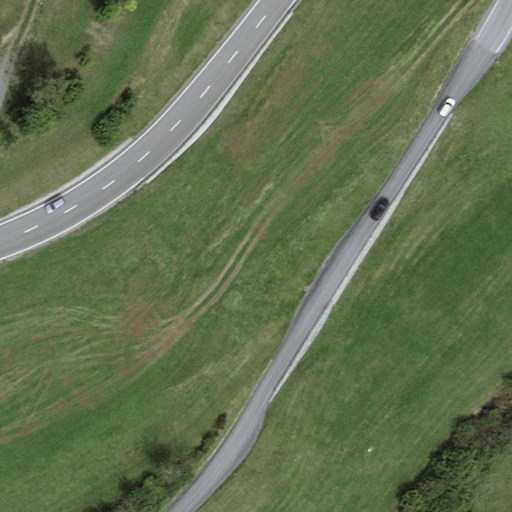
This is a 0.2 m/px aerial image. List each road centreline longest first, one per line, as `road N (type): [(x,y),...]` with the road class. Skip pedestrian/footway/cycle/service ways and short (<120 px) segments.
road 1 (unclassified): [(505,0),(248,420),(176,511)]
road 2 (secondary): [(276,0),(145,155),(86,200),(0,243)]
